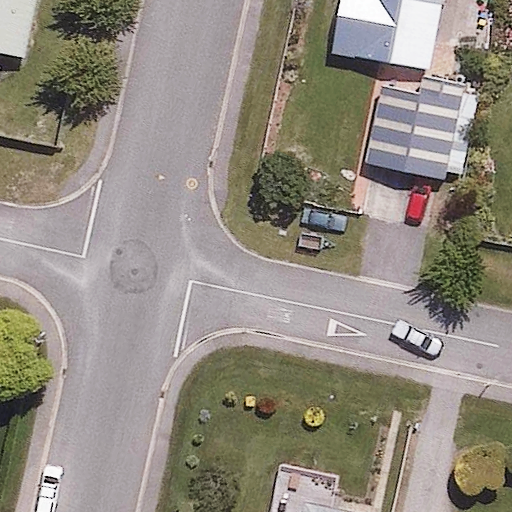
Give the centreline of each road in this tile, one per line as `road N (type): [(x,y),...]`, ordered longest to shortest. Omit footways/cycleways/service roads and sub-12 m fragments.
road 1 (residential): [(137,266),(511,348)]
road 2 (residential): [(195,0),(137,266)]
road 3 (residential): [(137,266),(85,511)]
road 4 (residential): [(0,236),(137,266)]
